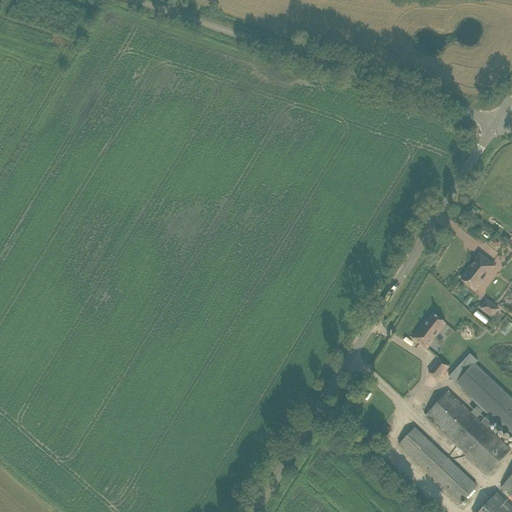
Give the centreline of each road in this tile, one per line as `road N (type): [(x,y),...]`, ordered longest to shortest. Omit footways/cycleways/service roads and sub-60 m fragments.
road 1 (unclassified): [(255,511),(496,121)]
road 2 (unclassified): [(496,121),(139,0)]
